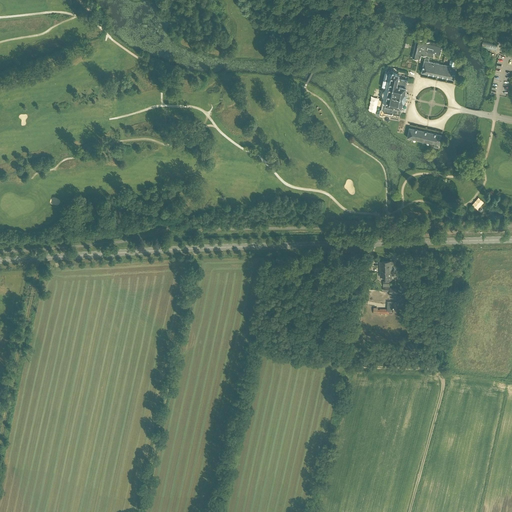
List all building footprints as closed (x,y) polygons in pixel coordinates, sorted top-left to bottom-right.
[(417,38),(412,58),(419,59),(420,53),(433,57),(434,54),(440,56),(443,45),(430,42),(430,41),(417,38)] [(482,47),(497,50),(498,44),(483,41),(482,47)] [(425,59),(422,72),(454,79),(456,67),(454,67),(456,62),(455,59),(452,59),(450,60),(449,66),(428,61),(428,60),(425,59)] [(383,99),(381,110),(384,111),(399,114),(401,107),(402,108),(406,87),(407,81),(398,79),(399,74),(392,73),(389,73),(385,90),(385,91),(384,91),(383,92),(383,93),(382,93),(382,94),(382,95),(382,96),(382,97),(382,98),(383,99)] [(407,137),(434,143),(434,146),(439,148),(439,144),(442,135),(410,128),(407,137)]
